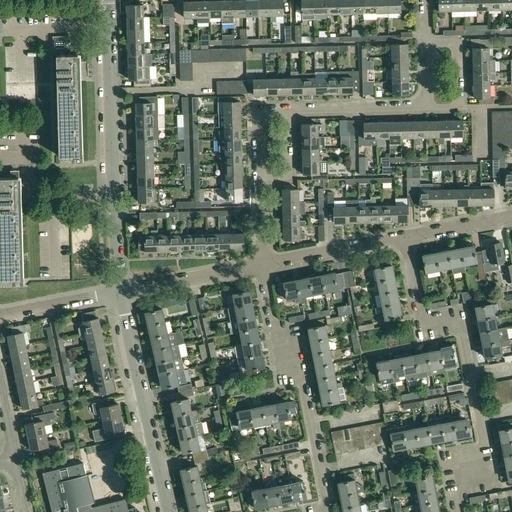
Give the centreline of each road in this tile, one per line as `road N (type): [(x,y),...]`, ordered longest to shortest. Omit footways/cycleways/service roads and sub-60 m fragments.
road 1 (residential): [(458,511),(461,469),(482,442),(470,375),(461,332),(417,317),(404,238)]
road 2 (residential): [(120,290),(110,196),(108,0)]
road 3 (residential): [(323,511),(300,387),(276,347),(259,265)]
road 4 (residential): [(167,511),(120,290)]
road 5 (residential): [(259,265),(404,238)]
road 6 (residential): [(120,290),(259,265)]
road 7 (residential): [(291,113),(425,109)]
road 8 (residential): [(425,109),(457,108),(454,42),(424,42)]
road 9 (residential): [(0,315),(120,290)]
